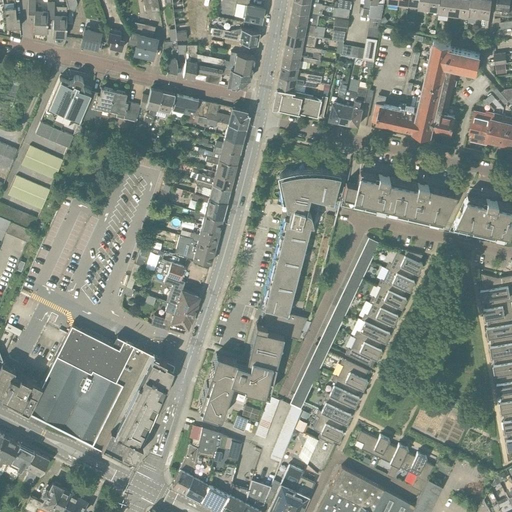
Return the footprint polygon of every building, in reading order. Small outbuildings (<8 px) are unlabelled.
[(46,32),(47,27),(47,10),(35,9),(35,0),(28,0),(27,22),(34,23),(33,31),(40,32),(40,33),(44,33),(45,32),(46,32)] [(66,0),(69,8),(74,10),(77,3),(75,0),(66,0)] [(105,0),(108,8),(116,6),(114,0),(105,0)] [(143,0),(145,12),(159,10),(157,0),(143,0)] [(171,0),(175,29),(176,40),(189,39),(189,38),(183,0),(171,0)] [(242,17),(243,17),(243,18),(261,21),(263,7),(248,4),(249,0),(235,0),(236,3),(244,4),(242,17)] [(322,15),(323,9),(325,9),(326,4),(323,4),(323,3),(318,2),(318,4),(296,0),(294,0),(292,9),(310,13),(314,14),(314,13),(319,14),(322,15)] [(339,6),(339,8),(350,10),(352,1),(347,0),(339,0),(339,2),(339,6)] [(370,0),(371,0),(370,8),(363,7),(364,8),(362,15),(370,16),(381,18),(383,4),(377,3),(377,0),(370,0)] [(419,0),(419,6),(418,6),(418,8),(428,10),(429,0),(419,0)] [(429,0),(428,10),(438,11),(439,11),(440,0),(429,0)] [(450,0),(440,0),(439,11),(438,11),(438,13),(448,14),(450,0)] [(450,0),(448,14),(459,16),(460,0),(450,0)] [(460,0),(459,16),(469,17),(469,15),(471,0),(460,0)] [(471,0),(469,15),(479,16),(481,0),(471,0)] [(481,0),(479,16),(478,26),(479,26),(480,27),(480,28),(481,29),(482,30),(483,30),(484,30),(485,29),(486,28),(487,27),(488,27),(491,0),(481,0)] [(511,15),(511,1),(510,2),(510,0),(496,0),(495,12),(508,14),(508,16),(511,15)] [(47,10),(47,27),(53,27),(52,36),(59,36),(59,37),(63,37),(64,36),(65,36),(66,14),(54,14),(55,2),(47,1),(47,10)] [(350,10),(339,8),(339,6),(334,6),(333,14),(349,18),(350,10)] [(15,7),(4,7),(6,28),(20,27),(19,19),(16,19),(15,7)] [(290,20),(317,25),(318,19),(319,14),(314,13),(314,14),(310,13),(292,9),(290,20)] [(334,29),(346,31),(347,31),(348,19),(336,17),(334,29)] [(323,37),(325,27),(317,25),(290,20),(288,32),(317,37),(317,36),(323,37)] [(511,20),(500,22),(501,28),(511,26),(511,20)] [(132,30),(129,41),(136,43),(134,52),(152,56),(157,36),(153,35),(155,26),(134,21),(132,30)] [(100,48),(101,42),(100,41),(102,31),(85,27),(81,44),(100,48)] [(122,30),(109,27),(107,38),(111,39),(109,46),(121,49),(124,38),(120,36),(122,30)] [(213,28),(211,35),(256,43),(259,31),(241,27),(240,28),(231,29),(230,30),(213,27),(213,28)] [(170,40),(165,41),(167,64),(165,74),(175,76),(177,66),(176,57),(173,57),(172,49),(177,49),(177,45),(177,44),(176,40),(175,29),(175,30),(169,30),(170,40)] [(315,47),(317,37),(288,32),(286,42),(315,47)] [(345,34),(333,32),(332,39),(339,40),(344,41),(345,34)] [(375,50),(376,45),(377,39),(367,37),(366,43),(365,48),(360,47),(357,57),(374,60),(375,50)] [(457,66),(476,70),(480,53),(450,46),(451,43),(434,39),(419,107),(403,104),(402,108),(384,104),(385,100),(386,97),(379,96),(379,94),(378,94),(373,120),(423,131),(422,134),(433,137),(435,128),(451,132),(454,115),(440,112),(442,105),(447,106),(457,66)] [(284,53),(302,56),(303,50),(321,54),(322,49),(315,47),(286,42),(284,53)] [(186,44),(177,44),(177,45),(177,49),(178,54),(186,53),(186,44)] [(196,62),(197,53),(197,44),(196,44),(188,44),(187,44),(187,53),(190,53),(191,61),(186,60),(183,75),(194,77),(196,62)] [(506,51),(494,53),(495,60),(495,64),(507,63),(506,51)] [(234,60),(211,56),(209,64),(251,72),(254,55),(236,52),(234,60)] [(305,68),(307,62),(317,64),(318,59),(302,56),(284,53),(282,63),(299,66),(299,67),(305,68)] [(196,62),(194,77),(218,83),(220,72),(230,72),(227,85),(237,87),(250,79),(251,72),(209,64),(196,62)] [(282,63),(280,75),(317,82),(321,83),(322,76),(299,71),(299,67),(299,66),(282,63)] [(505,64),(495,65),(496,74),(506,72),(505,64)] [(67,80),(59,77),(44,112),(77,126),(81,117),(89,100),(91,92),(91,91),(84,88),(82,82),(83,79),(83,78),(82,78),(81,77),(80,76),(78,75),(77,75),(76,75),(75,75),(73,78),(67,80)] [(278,86),(295,90),(295,89),(305,92),(306,86),(316,88),(317,82),(280,75),(278,86)] [(338,120),(345,91),(345,89),(346,89),(348,81),(342,80),(341,83),(341,82),(337,100),(334,100),(330,118),(338,120)] [(314,95),(314,94),(305,92),(295,89),(295,90),(278,86),(274,104),(280,106),(279,107),(319,116),(323,117),(328,96),(323,95),(322,97),(314,95)] [(358,86),(357,91),(356,91),(356,94),(349,123),(359,125),(363,107),(360,106),(360,103),(361,104),(362,100),(371,102),(374,90),(370,89),(370,88),(358,86)] [(89,100),(81,117),(91,119),(91,115),(100,117),(100,115),(102,107),(109,109),(114,90),(101,87),(99,94),(96,93),(91,92),(89,100)] [(139,104),(140,104),(140,106),(145,108),(146,106),(151,107),(148,113),(146,112),(144,119),(149,122),(151,123),(156,111),(158,108),(162,91),(150,88),(148,95),(142,93),(139,104)] [(338,120),(349,123),(356,94),(356,91),(349,89),(346,89),(345,89),(345,91),(338,120)] [(506,98),(511,97),(504,89),(501,92),(504,96),(506,98)] [(140,104),(139,104),(125,100),(126,93),(114,90),(109,109),(117,111),(116,116),(136,121),(139,106),(140,106),(140,104)] [(169,112),(172,103),(174,93),(162,91),(158,108),(156,111),(165,113),(165,114),(168,115),(169,112)] [(188,113),(194,114),(198,99),(176,94),(172,114),(186,118),(187,113),(188,113)] [(198,115),(200,116),(204,100),(198,99),(194,114),(198,115)] [(206,117),(207,112),(210,102),(204,100),(200,116),(206,117)] [(214,119),(228,123),(245,127),(249,114),(247,110),(232,107),(229,118),(207,112),(206,117),(214,119)] [(486,113),(475,110),(471,125),(489,129),(493,112),(486,110),(486,113)] [(487,138),(487,139),(496,141),(502,114),(493,112),(489,129),(487,138)] [(496,141),(505,143),(511,116),(502,114),(496,141)] [(197,121),(226,128),(224,136),(242,140),(245,127),(228,123),(214,119),(206,117),(200,116),(198,115),(197,121)] [(53,127),(40,121),(35,132),(48,138),(53,127)] [(479,137),(487,138),(489,129),(471,125),(470,131),(473,131),(471,139),(478,141),(479,137)] [(73,136),(59,130),(55,141),(68,147),(73,136)] [(216,140),(214,145),(239,152),(242,140),(224,136),(222,141),(216,140)] [(141,141),(138,149),(144,151),(147,144),(141,141)] [(8,157),(12,147),(7,144),(3,154),(8,157)] [(35,147),(29,144),(25,154),(30,157),(35,147)] [(194,151),(199,153),(236,163),(239,152),(214,145),(213,150),(195,146),(194,151)] [(8,157),(13,159),(17,149),(12,147),(8,157)] [(36,159),(40,149),(35,147),(30,157),(36,159)] [(42,162),(46,152),(40,149),(36,159),(42,162)] [(42,162),(47,164),(52,154),(46,152),(42,162)] [(217,163),(214,172),(232,176),(236,163),(199,153),(198,158),(217,163)] [(0,161),(0,165),(4,167),(8,157),(3,154),(0,161)] [(21,164),(26,166),(30,157),(25,154),(21,164)] [(52,154),(47,164),(53,167),(58,157),(52,154)] [(8,157),(4,167),(9,169),(13,159),(8,157)] [(32,169),(36,159),(30,157),(26,166),(32,169)] [(58,157),(53,167),(58,169),(63,159),(58,157)] [(36,159),(32,169),(37,172),(42,162),(36,159)] [(47,164),(42,162),(37,172),(43,174),(47,164)] [(43,174),(49,177),(53,167),(47,164),(43,174)] [(58,169),(53,167),(49,177),(54,179),(58,169)] [(264,306),(282,311),(287,312),(309,223),(312,224),(313,224),(311,214),(310,212),(308,211),(306,210),(306,211),(305,211),(309,195),(333,201),(340,172),(333,171),(327,170),(322,169),(315,169),(311,169),(306,169),(299,169),(292,171),(288,172),(281,173),(280,174),(279,174),(278,175),(278,177),(277,178),(278,179),(283,206),(284,206),(282,211),(283,212),(286,213),(285,216),(284,216),(282,225),(281,224),(281,225),(280,227),(279,228),(279,229),(279,230),(278,232),(278,233),(279,234),(280,234),(276,250),(275,250),(275,249),(274,251),(273,252),(273,253),(272,254),(272,256),(272,257),(272,258),(272,260),(273,260),(269,275),(268,275),(268,276),(267,277),(266,278),(266,279),(266,281),(266,282),(266,283),(266,285),(267,285),(263,300),(262,300),(261,301),(261,302),(260,303),(260,304),(259,305),(259,306),(264,307),(264,306)] [(202,181),(230,188),(232,176),(214,172),(213,177),(198,173),(197,179),(198,179),(202,181)] [(397,209),(403,180),(388,176),(378,174),(378,175),(380,175),(379,180),(374,179),(374,177),(359,173),(356,184),(346,182),(342,196),(363,201),(362,204),(365,205),(365,204),(364,204),(365,201),(374,203),(374,206),(373,206),(373,207),(386,210),(386,206),(395,208),(395,212),(396,212),(397,209)] [(12,184),(17,186),(21,177),(16,175),(12,184)] [(23,189),(27,180),(21,177),(17,186),(23,189)] [(208,196),(226,201),(230,188),(202,181),(198,179),(196,185),(201,186),(199,193),(208,196)] [(28,192),(32,182),(27,180),(23,189),(28,192)] [(403,180),(397,209),(406,211),(405,214),(418,217),(418,216),(417,216),(418,213),(428,216),(427,219),(426,218),(426,219),(428,220),(429,216),(443,219),(454,195),(430,189),(429,192),(424,191),(425,185),(428,186),(428,185),(418,183),(403,180)] [(34,194),(38,185),(32,182),(28,192),(34,194)] [(17,186),(12,184),(8,193),(13,196),(17,186)] [(38,185),(34,194),(40,197),(44,187),(38,185)] [(18,198),(23,189),(17,186),(13,196),(18,198)] [(44,187),(40,197),(45,199),(49,190),(44,187)] [(23,189),(18,198),(24,201),(28,192),(23,189)] [(159,199),(166,201),(169,192),(162,190),(159,199)] [(24,201),(30,203),(34,194),(28,192),(24,201)] [(193,199),(201,201),(198,211),(204,213),(222,218),(226,201),(208,196),(199,193),(195,192),(193,199)] [(40,197),(34,194),(30,203),(36,206),(40,197)] [(40,197),(36,206),(41,208),(45,199),(40,197)] [(494,231),(505,233),(511,204),(496,201),(486,198),(486,199),(488,200),(487,205),(481,204),(482,201),(465,197),(453,221),(471,226),(470,229),(472,230),(472,229),(472,226),(482,228),(482,231),(481,231),(481,232),(493,234),(494,231)] [(0,215),(3,217),(9,205),(3,203),(0,209),(0,215)] [(9,220),(15,208),(9,205),(3,217),(5,218),(9,220)] [(15,222),(20,210),(15,208),(9,220),(11,221),(15,222)] [(200,215),(203,216),(200,227),(218,232),(222,218),(204,213),(198,211),(191,209),(189,215),(199,218),(200,215)] [(20,225),(26,213),(20,210),(15,222),(16,223),(20,225)] [(26,228),(32,215),(26,213),(20,225),(21,225),(26,228)] [(27,228),(32,230),(38,218),(32,215),(26,228),(27,228)] [(5,218),(1,228),(6,231),(11,221),(9,220),(5,218)] [(15,222),(11,221),(6,231),(6,232),(11,234),(16,223),(15,222)] [(16,223),(11,234),(17,237),(21,225),(20,225),(16,223)] [(21,225),(17,237),(22,239),(27,228),(26,228),(21,225)] [(180,234),(191,237),(215,244),(218,232),(200,227),(198,233),(190,232),(181,229),(181,232),(173,230),(172,232),(180,234)] [(27,228),(22,239),(27,241),(32,230),(27,228)] [(372,251),(377,241),(367,236),(362,246),(372,251)] [(215,244),(191,237),(189,248),(192,249),(192,251),(194,252),(192,258),(210,263),(215,244)] [(147,249),(141,247),(137,259),(143,261),(147,249)] [(418,261),(422,254),(406,250),(404,255),(396,252),(391,262),(388,261),(385,267),(388,269),(410,279),(410,278),(414,271),(417,272),(422,263),(418,261)] [(159,255),(150,252),(145,266),(154,270),(159,255)] [(171,261),(166,274),(179,279),(183,266),(171,261)] [(377,285),(380,286),(402,296),(406,288),(409,290),(414,280),(410,278),(410,279),(388,269),(383,280),(380,278),(377,285)] [(482,300),(486,299),(486,298),(510,294),(508,282),(511,281),(511,274),(498,277),(481,273),(484,289),(480,289),(482,300)] [(170,302),(194,311),(197,302),(195,301),(198,295),(194,294),(194,293),(188,291),(182,288),(184,281),(166,275),(163,283),(171,286),(166,301),(168,302),(168,301),(170,302)] [(134,289),(127,287),(126,286),(123,293),(131,296),(134,289)] [(369,302),(372,303),(394,314),(394,313),(398,305),(401,307),(405,297),(402,296),(380,286),(375,297),(372,296),(369,302)] [(486,319),(489,318),(489,317),(511,313),(511,307),(511,301),(511,300),(511,293),(510,294),(486,298),(486,299),(487,307),(484,308),(486,319)] [(151,323),(168,329),(171,321),(178,323),(183,325),(184,324),(187,326),(189,319),(191,320),(194,311),(170,302),(168,301),(168,302),(165,310),(167,311),(164,317),(154,314),(151,323)] [(361,319),(364,320),(386,331),(386,330),(389,322),(393,324),(397,314),(394,313),(394,314),(372,303),(366,314),(364,313),(361,319)] [(301,331),(300,331),(307,317),(307,316),(289,312),(288,317),(281,315),(282,311),(264,306),(259,324),(258,328),(255,327),(256,322),(245,363),(236,360),(221,355),(216,353),(212,363),(213,363),(207,381),(206,381),(200,400),(201,400),(198,410),(201,411),(200,412),(216,418),(216,416),(221,418),(233,380),(244,384),(243,387),(268,393),(283,334),(298,338),(302,331),(301,331)] [(257,306),(254,318),(259,319),(262,307),(257,306)] [(489,337),(492,337),(492,336),(511,332),(511,313),(489,317),(489,318),(491,326),(487,327),(489,337)] [(353,336),(355,337),(377,348),(378,347),(381,340),(385,341),(389,331),(386,330),(386,331),(364,320),(358,331),(356,330),(353,336)] [(18,334),(20,328),(6,322),(3,328),(18,334)] [(0,389),(3,391),(1,394),(8,398),(7,401),(11,403),(17,406),(45,420),(91,443),(121,383),(115,379),(133,343),(123,338),(119,347),(80,328),(67,333),(67,332),(41,384),(20,374),(18,378),(12,375),(15,368),(2,361),(0,364),(0,389)] [(511,332),(492,336),(492,337),(494,345),(490,345),(492,355),(492,356),(496,355),(511,351),(511,332)] [(373,357),(376,358),(381,349),(378,347),(377,348),(355,337),(350,348),(348,347),(345,353),(369,365),(373,357)] [(121,383),(91,443),(128,461),(131,455),(135,458),(152,423),(160,405),(166,387),(174,365),(174,364),(173,363),(158,356),(157,357),(146,352),(147,350),(133,343),(115,379),(121,383)] [(495,375),(499,374),(499,373),(511,371),(511,351),(496,355),(497,363),(493,364),(495,375)] [(367,379),(363,377),(367,369),(343,357),(340,364),(342,365),(337,376),(359,386),(359,387),(362,388),(367,379)] [(511,371),(499,373),(499,374),(500,382),(497,383),(499,393),(502,393),(502,392),(511,390),(511,371)] [(332,381),(334,382),(329,393),(351,403),(351,404),(354,406),(359,396),(355,394),(359,387),(359,386),(337,376),(335,374),(332,381)] [(502,412),(505,412),(505,411),(511,409),(511,390),(502,392),(502,393),(504,401),(500,402),(502,412)] [(324,398),(326,399),(321,410),(343,420),(343,421),(346,423),(351,413),(347,412),(351,404),(351,403),(329,393),(327,392),(324,398)] [(304,398),(295,394),(290,404),(299,408),(304,398)] [(267,400),(277,404),(279,399),(269,395),(267,400)] [(265,405),(276,409),(277,404),(267,400),(265,405)] [(241,413),(256,418),(259,409),(244,404),(241,413)] [(264,410),(274,413),(276,409),(265,405),(264,410)] [(292,405),(290,410),(300,414),(302,410),(292,405)] [(313,427),(321,431),(318,437),(332,443),(334,438),(338,440),(342,430),(339,429),(343,421),(343,420),(321,410),(318,409),(315,415),(318,416),(313,427)] [(505,431),(509,430),(508,429),(511,428),(511,409),(505,411),(505,412),(507,420),(503,420),(505,430),(505,431)] [(262,415),(272,418),(274,413),(264,410),(262,415)] [(300,414),(290,410),(288,415),(298,419),(300,414)] [(244,428),(248,418),(236,414),(233,424),(244,428)] [(260,419),(270,423),(272,418),(262,415),(260,419)] [(288,415),(286,420),(296,424),(298,419),(288,415)] [(258,424),(268,428),(270,423),(260,419),(258,424)] [(302,431),(306,423),(299,419),(295,428),(302,431)] [(286,420),(284,424),(294,428),(296,424),(286,420)] [(257,429),(267,433),(268,428),(258,424),(257,429)] [(284,424),(282,429),(292,433),(294,428),(284,424)] [(198,497),(206,481),(218,432),(202,428),(202,426),(199,439),(192,473),(184,490),(198,497)] [(267,433),(257,429),(255,434),(265,438),(267,433)] [(282,429),(280,434),(290,438),(292,433),(282,429)] [(361,448),(380,457),(387,442),(389,438),(380,434),(378,438),(360,429),(356,439),(363,442),(361,448)] [(220,508),(221,509),(229,493),(231,484),(230,484),(241,441),(232,437),(218,432),(206,481),(198,497),(220,508)] [(290,438),(280,434),(278,438),(288,443),(290,438)] [(308,462),(318,438),(307,434),(297,458),(308,462)] [(0,474),(4,469),(12,459),(11,458),(19,442),(3,435),(0,441),(0,474)] [(184,490),(192,473),(199,439),(194,438),(193,445),(189,443),(187,451),(179,468),(180,469),(172,484),(184,490)] [(278,438),(276,443),(286,447),(288,443),(278,438)] [(23,465),(24,466),(24,465),(25,465),(33,450),(19,442),(11,458),(12,459),(4,469),(14,476),(23,465)] [(398,466),(399,466),(406,451),(408,447),(398,442),(396,447),(387,442),(380,457),(392,463),(387,474),(393,477),(398,466)] [(286,447),(276,443),(274,448),(284,452),(286,447)] [(274,448),(272,452),(282,457),(284,452),(274,448)] [(39,474),(44,466),(49,458),(33,450),(25,465),(24,465),(24,466),(28,468),(26,472),(27,472),(24,478),(30,482),(35,472),(39,474)] [(411,485),(421,490),(427,477),(433,465),(424,460),(426,456),(417,451),(415,455),(406,451),(399,466),(409,471),(404,480),(412,483),(411,485)] [(282,457),(272,452),(270,457),(281,461),(282,457)] [(451,465),(441,460),(439,459),(435,467),(447,473),(451,465)] [(273,478),(270,485),(273,486),(271,488),(260,510),(263,511),(299,511),(301,508),(302,508),(302,507),(303,506),(303,505),(303,504),(309,491),(313,483),(299,477),(303,470),(289,463),(281,481),(280,480),(279,481),(273,478)] [(370,511),(383,487),(350,470),(341,465),(316,511),(370,511)] [(506,478),(503,472),(498,475),(501,481),(506,478)] [(501,482),(497,474),(491,486),(491,487),(501,482)] [(427,511),(442,485),(428,477),(421,490),(414,504),(383,487),(370,511),(427,511)] [(273,486),(270,485),(251,478),(248,488),(250,489),(247,502),(241,511),(259,511),(260,510),(271,488),(273,486)] [(24,506),(34,511),(37,506),(48,511),(58,511),(59,511),(69,490),(52,482),(49,487),(46,485),(41,494),(44,496),(41,500),(30,495),(24,506)] [(221,509),(227,511),(241,511),(247,502),(250,489),(248,488),(231,484),(229,493),(221,509)] [(83,511),(88,504),(84,502),(86,499),(69,490),(59,511),(83,511)] [(503,511),(511,511),(511,504),(509,499),(509,498),(508,498),(507,496),(497,500),(499,503),(503,511)] [(490,511),(484,499),(479,510),(479,511),(490,511)] [(493,506),(495,511),(503,511),(499,503),(493,506)]
